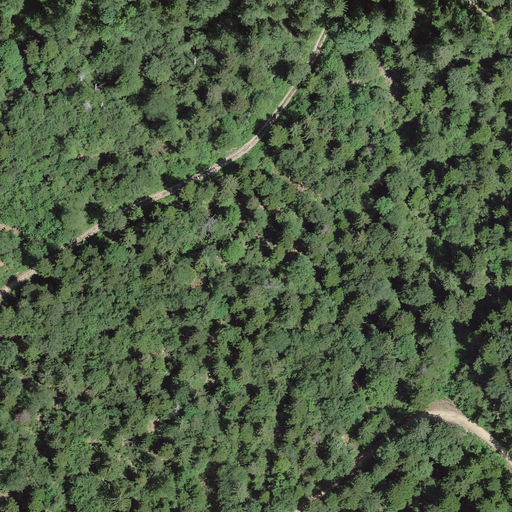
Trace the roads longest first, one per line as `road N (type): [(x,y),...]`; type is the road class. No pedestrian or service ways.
road 1 (track): [(0,294),(113,216),(187,186),(250,145),(301,82),(344,0)]
road 2 (track): [(289,511),(435,411),(475,427),(511,464)]
